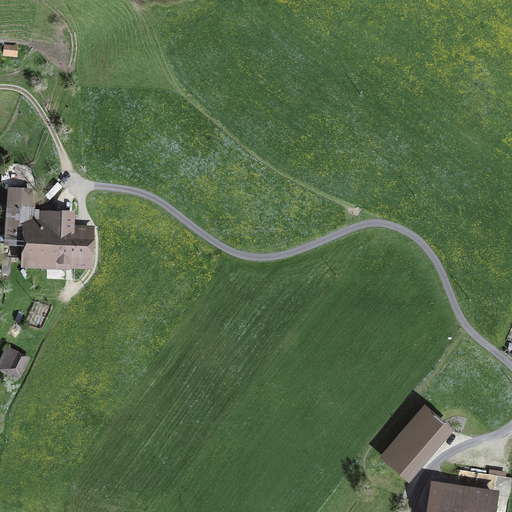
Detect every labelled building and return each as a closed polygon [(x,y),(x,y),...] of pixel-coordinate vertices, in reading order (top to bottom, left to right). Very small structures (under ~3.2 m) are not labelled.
[(6,245),(26,246),(28,221),(28,210),(25,192),(9,191),(6,245)] [(40,222),(28,221),(26,246),(25,261),(86,264),(88,233),(68,232),(69,216),(41,215),(40,222)] [(12,351),(5,365),(19,372),(26,358),(12,351)] [(383,457),(406,477),(448,429),(425,409),(383,457)] [(492,511),(495,496),(435,487),(431,511),(492,511)]
